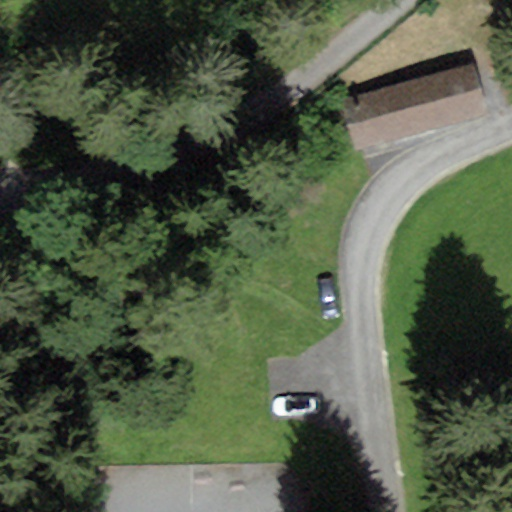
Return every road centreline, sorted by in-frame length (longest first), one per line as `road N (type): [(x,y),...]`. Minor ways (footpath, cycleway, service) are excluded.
road 1 (residential): [(511,121),(422,163),(379,208),(364,299),(386,511)]
road 2 (residential): [(402,0),(332,63),(199,149),(0,206)]
